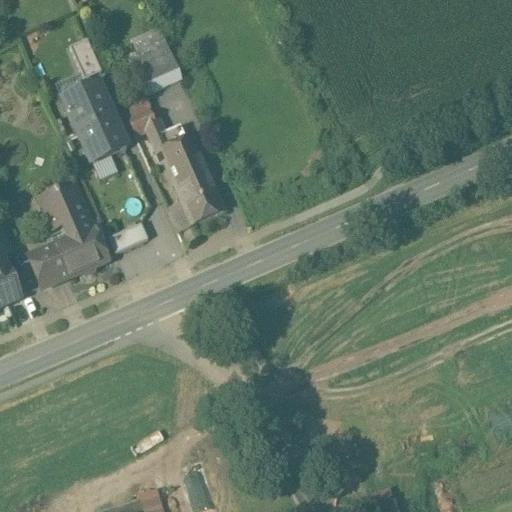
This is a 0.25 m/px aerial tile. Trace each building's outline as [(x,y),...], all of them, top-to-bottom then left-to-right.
[(84,83),(101,76),(86,44),(69,51),(84,83)] [(164,47),(127,63),(143,99),(180,83),(164,47)] [(96,89),(61,105),(76,137),(111,122),(96,89)] [(111,122),(76,137),(90,170),(125,154),(111,122)] [(182,208),(192,229),(222,215),(189,144),(159,159),(182,208)] [(54,251),(67,282),(79,277),(84,280),(92,277),(94,271),(107,265),(93,234),(90,235),(71,191),(52,199),(60,219),(58,225),(61,232),(67,245),(54,251)] [(53,235),(61,232),(58,225),(60,219),(52,199),(40,204),(53,235)] [(192,229),(182,208),(169,215),(179,235),(192,229)] [(147,245),(139,229),(108,243),(115,259),(147,245)] [(0,234),(0,258),(1,260),(11,256),(1,234),(0,234)] [(54,251),(27,262),(41,293),(67,282),(54,251)] [(0,310),(19,302),(5,271),(0,273),(0,310)]
